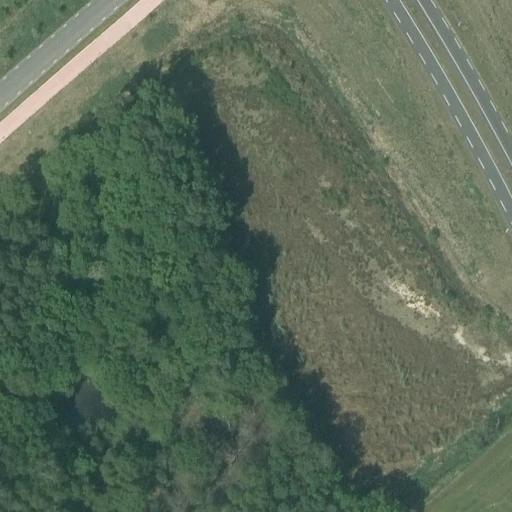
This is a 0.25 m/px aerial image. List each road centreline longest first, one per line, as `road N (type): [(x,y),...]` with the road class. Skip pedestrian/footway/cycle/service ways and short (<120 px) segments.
road 1 (primary): [(390,0),(511,213)]
road 2 (primary): [(511,155),(421,0)]
road 3 (tertiary): [(0,95),(106,0)]
